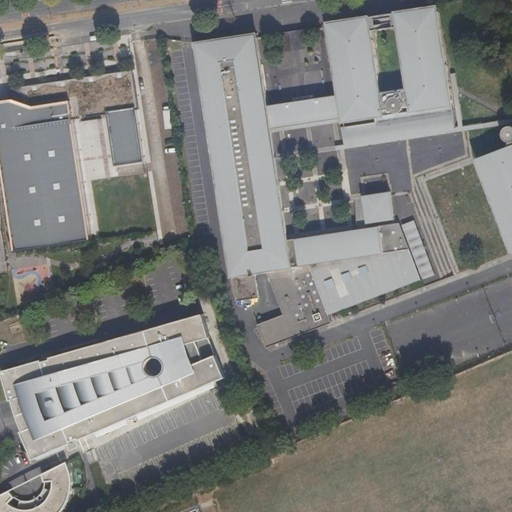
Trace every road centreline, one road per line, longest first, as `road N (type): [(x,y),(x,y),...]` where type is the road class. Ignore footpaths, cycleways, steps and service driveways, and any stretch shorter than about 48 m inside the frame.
road 1 (tertiary): [(0,39),(273,0)]
road 2 (unknown): [(0,350),(198,300)]
